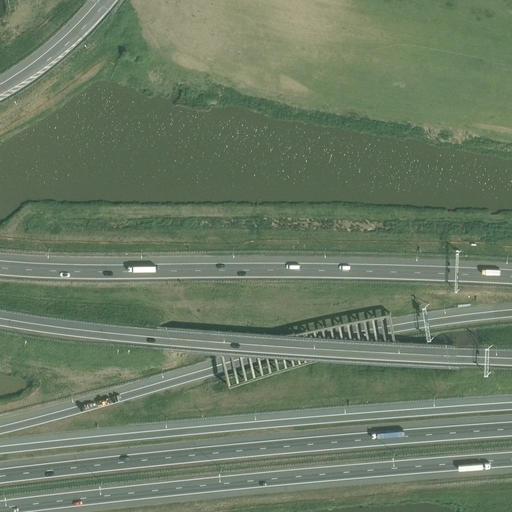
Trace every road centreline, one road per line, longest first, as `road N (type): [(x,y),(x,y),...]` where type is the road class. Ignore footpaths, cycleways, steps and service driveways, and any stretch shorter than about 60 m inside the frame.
road 1 (motorway): [(511,316),(452,319),(295,351),(0,426)]
road 2 (motorway): [(511,425),(0,476)]
road 3 (motorway): [(0,508),(511,461)]
road 4 (motorway): [(511,407),(0,449)]
road 5 (motorway): [(511,361),(150,340),(0,322)]
road 6 (motorway): [(511,279),(0,267)]
road 7 (motorway): [(107,0),(26,79),(0,92)]
